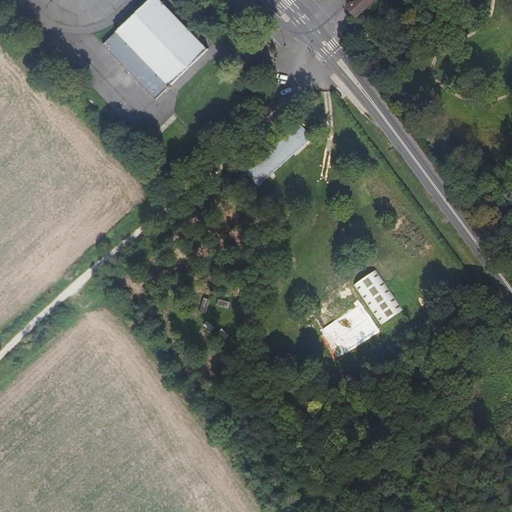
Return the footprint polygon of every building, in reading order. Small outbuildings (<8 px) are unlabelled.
[(215,40),(176,0),(145,0),(110,34),(164,90),(215,40)] [(354,0),(347,7),(357,17),(374,0),(376,0),(378,2),(379,0),(354,0)] [(244,170),(259,186),(314,139),(299,122),(244,170)] [(376,271),(354,286),(382,326),(404,311),(376,271)] [(324,327),(334,343),(367,323),(357,307),(324,327)]
